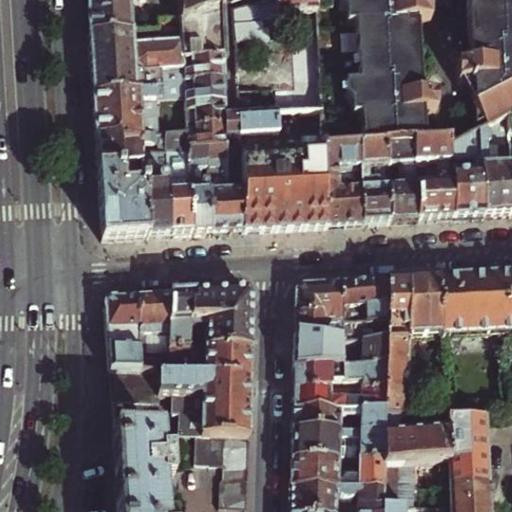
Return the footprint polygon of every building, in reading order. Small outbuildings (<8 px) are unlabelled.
[(84,0),(86,10),(87,38),(132,36),(132,19),(130,19),(130,10),(136,10),(135,0),(84,0)] [(180,0),(181,25),(228,7),(225,0),(180,0)] [(277,0),(256,7),(257,21),(317,17),(316,0),(277,0)] [(336,0),(337,12),(342,16),(343,31),(352,31),(356,90),(341,91),(342,104),(347,108),(348,124),(358,123),(360,149),(386,148),(414,146),(423,146),(422,130),(421,119),(436,118),(434,100),(419,84),(416,35),(415,26),(430,26),(429,8),(421,0),(336,0)] [(511,142),(511,0),(462,0),(466,54),(467,62),(453,75),(454,93),(458,93),(472,117),(472,135),(480,131),(482,135),(508,121),(509,142),(511,142)] [(192,62),(225,58),(230,58),(228,7),(181,25),(172,26),(173,31),(182,30),(182,46),(133,48),(135,76),(184,74),(184,63),(192,62)] [(132,36),(87,38),(88,48),(90,84),(91,96),(156,93),(157,103),(186,102),(185,97),(185,85),(184,74),(135,76),(133,48),(132,36)] [(185,85),(193,85),(210,83),(226,82),(226,70),(225,58),(192,62),(192,73),(184,74),(185,85)] [(319,63),(298,65),(300,103),(285,104),(285,116),(322,114),(319,63)] [(186,102),(186,107),(227,106),(226,93),(226,82),(210,83),(193,85),(194,97),(185,97),(186,102)] [(156,93),(91,96),(92,119),(93,140),(158,136),(157,103),(156,93)] [(195,119),(195,129),(228,127),(227,119),(227,113),(227,106),(186,107),(186,119),(195,119)] [(234,118),(227,119),(228,127),(228,141),(235,141),(241,140),(277,138),(276,116),(240,118),(234,118)] [(482,135),(477,137),(482,223),(500,222),(511,221),(511,205),(510,158),(489,159),(488,150),(505,149),(505,153),(510,155),(509,142),(508,121),(482,135)] [(187,141),(188,153),(208,152),(229,150),(228,144),(228,141),(228,127),(195,129),(196,140),(187,141)] [(188,153),(187,141),(187,134),(158,136),(93,140),(95,160),(95,174),(121,173),(121,164),(120,144),(141,142),(142,156),(159,155),(159,143),(166,142),(166,148),(162,148),(162,155),(166,154),(188,153)] [(477,137),(449,151),(453,224),(472,223),(482,223),(477,137)] [(120,144),(121,164),(137,163),(137,172),(143,172),(142,156),(141,142),(120,144)] [(423,146),(414,146),(415,175),(434,174),(435,188),(416,189),(418,226),(435,225),(453,224),(449,151),(441,152),(441,145),(423,146)] [(414,146),(386,148),(388,177),(398,176),(399,183),(388,184),(389,191),(391,228),(408,227),(418,226),(416,189),(416,183),(415,175),(414,146)] [(386,148),(360,149),(361,178),(361,192),(364,229),(381,228),(391,228),(389,191),(376,192),(376,187),(373,184),(368,185),(368,178),(388,177),(386,148)] [(324,152),(324,155),(328,231),(335,231),(356,230),(364,229),(361,192),(345,193),(344,171),(354,170),(355,178),(361,178),(360,149),(324,152)] [(210,195),(230,195),(229,150),(208,152),(209,172),(210,195)] [(188,153),(192,239),(202,239),(212,238),(210,195),(197,196),(197,172),(209,172),(208,152),(188,153)] [(188,153),(166,154),(170,241),(181,240),(192,239),(188,153)] [(161,187),(144,188),(148,242),(159,241),(170,241),(166,154),(162,155),(159,155),(142,156),(143,172),(161,172),(161,177),(158,178),(156,179),(156,182),(157,185),(160,185),(161,187)] [(243,194),(245,236),(268,235),(310,232),(328,231),(324,155),(241,159),(243,194)] [(98,206),(101,244),(126,243),(148,242),(144,188),(126,189),(131,186),(132,184),(132,180),(131,178),(128,176),(121,176),(121,173),(95,174),(98,206)] [(230,195),(210,195),(212,238),(225,238),(239,237),(245,236),(243,194),(237,195),(230,195)] [(511,337),(511,276),(484,279),(435,282),(439,341),(511,337)] [(439,341),(435,282),(427,282),(393,284),(384,285),(384,329),(384,346),(384,368),(384,392),(383,413),(383,435),(383,464),(383,471),(396,470),(447,467),(444,422),(417,424),(419,436),(392,439),(395,430),(395,420),(404,419),(405,344),(418,344),(419,364),(423,366),(424,371),(419,372),(422,407),(443,406),(439,341)] [(384,329),(384,285),(365,286),(339,288),(339,327),(346,327),(346,322),(363,323),(363,328),(384,329)] [(339,327),(339,288),(321,289),(300,291),(295,298),(294,318),(326,317),(326,330),(335,332),(339,333),(339,327)] [(191,330),(168,332),(167,340),(167,358),(250,354),(250,322),(251,301),(245,294),(220,295),(193,297),(191,330)] [(169,298),(168,332),(191,330),(193,297),(183,298),(169,298)] [(138,342),(167,340),(168,332),(169,298),(154,299),(137,300),(138,342)] [(138,377),(138,342),(137,300),(111,302),(103,310),(107,361),(108,376),(138,377)] [(294,324),(294,339),(339,347),(339,341),(335,341),(335,332),(326,330),(326,317),(294,318),(294,324)] [(360,346),(384,346),(384,329),(363,328),(346,327),(339,327),(339,333),(339,347),(347,346),(347,334),(360,334),(360,346)] [(293,355),(293,374),(339,373),(384,368),(384,346),(360,346),(347,346),(339,347),(294,339),(293,355)] [(177,439),(194,440),(208,440),(222,441),(247,441),(248,399),(250,354),(167,358),(166,378),(138,377),(108,376),(110,405),(154,406),(154,400),(168,401),(168,418),(177,418),(177,439)] [(384,392),(384,368),(339,373),(293,374),(292,382),(292,395),(338,394),(338,388),(358,388),(358,393),(384,392)] [(383,413),(384,392),(358,393),(358,404),(338,404),(338,398),(345,398),(345,393),(338,394),(292,395),(292,404),(291,416),(383,413)] [(353,435),(383,435),(383,413),(291,416),(291,422),(291,436),(337,436),(337,421),(358,421),(358,429),(356,430),(353,433),(353,435)] [(487,511),(482,420),(444,422),(447,467),(450,511),(487,511)] [(291,436),(290,447),(290,465),(383,464),(383,435),(353,435),(337,436),(291,436)] [(160,511),(160,489),(167,489),(166,463),(158,463),(157,439),(112,438),(114,479),(116,511),(160,511)] [(207,469),(208,440),(194,440),(193,468),(207,469)] [(222,455),(222,441),(208,440),(207,469),(222,469),(222,455)] [(222,455),(247,456),(247,441),(222,441),(222,455)] [(222,469),(246,470),(247,456),(222,455),(222,469)] [(383,471),(383,464),(290,465),(290,477),(289,493),(352,495),(353,473),(358,473),(357,495),(382,495),(383,471)] [(221,483),(246,484),(246,470),(222,469),(221,483)] [(395,511),(396,470),(383,471),(382,495),(357,495),(352,495),(289,493),(289,505),(288,511),(395,511)] [(218,497),(246,498),(246,484),(221,483),(218,486),(218,497)] [(218,511),(228,511),(245,511),(246,498),(218,497),(218,511)]
